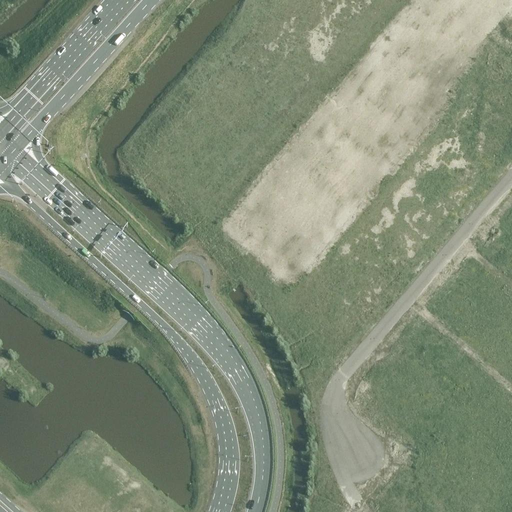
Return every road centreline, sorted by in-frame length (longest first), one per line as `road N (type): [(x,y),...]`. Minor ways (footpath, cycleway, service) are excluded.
road 1 (secondary): [(255,511),(263,444),(240,370),(195,315),(14,150)]
road 2 (secondary): [(0,172),(195,358),(227,436),(219,511)]
road 3 (unclassified): [(511,176),(338,384),(335,431),(356,501)]
road 4 (secondary): [(14,150),(150,0)]
road 5 (secondary): [(119,0),(0,132)]
